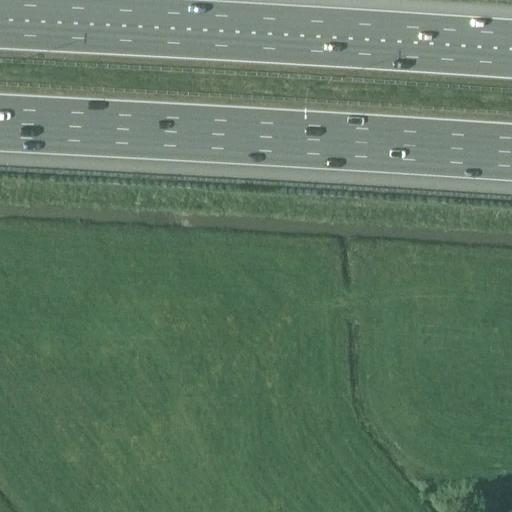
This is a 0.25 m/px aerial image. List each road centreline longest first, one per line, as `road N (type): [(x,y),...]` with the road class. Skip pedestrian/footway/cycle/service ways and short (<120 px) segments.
road 1 (motorway): [(0,120),(511,151)]
road 2 (motorway): [(511,47),(0,17)]
